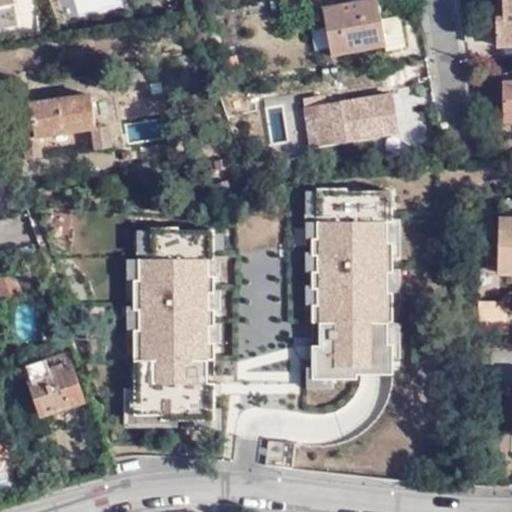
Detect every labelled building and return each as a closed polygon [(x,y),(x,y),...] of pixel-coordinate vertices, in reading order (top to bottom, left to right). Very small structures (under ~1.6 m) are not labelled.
[(307,0),(278,0),(280,11),(308,6),(307,0)] [(331,52),(383,42),(384,48),(403,44),(398,17),(393,13),(379,16),(376,0),(348,0),(322,5),(331,52)] [(511,0),(506,0),(506,15),(499,15),(500,41),(511,40),(511,0)] [(146,87),(150,111),(161,109),(163,119),(172,118),(168,85),(146,87)] [(388,107),(398,105),(395,89),(385,90),(388,107)] [(402,126),(398,105),(388,107),(385,90),(323,103),(324,109),(310,112),(316,145),(402,126)] [(25,135),(28,156),(43,153),(41,133),(92,126),(95,146),(113,142),(111,122),(99,123),(94,93),(32,102),(34,124),(29,124),(27,127),(28,134),(25,135)] [(233,189),(229,177),(211,183),(214,195),(233,189)] [(313,367),(313,379),(334,379),(357,379),(357,374),(394,375),(393,359),(393,344),(389,344),(388,323),(393,322),(393,307),(393,292),(388,292),(388,272),(393,272),(393,269),(393,257),(393,242),(388,243),(388,223),(393,223),(393,219),(393,191),(348,191),(348,189),(318,189),(318,192),(318,239),(313,239),(313,240),(313,252),(313,255),(318,255),(318,272),(313,272),(313,273),(313,285),(313,289),(318,289),(318,305),(313,305),(313,306),(313,322),(320,322),(320,336),(320,346),(313,346),(313,358),(313,367)] [(318,239),(318,192),(306,192),(306,240),(313,240),(313,239),(318,239)] [(388,223),(388,243),(393,242),(393,257),(401,257),(401,219),(393,219),(393,223),(388,223)] [(511,219),(500,219),(500,267),(511,266),(511,219)] [(180,228),(152,228),(152,231),(152,259),(140,259),(140,280),(135,280),(135,295),(135,306),(135,310),(140,310),(140,330),(135,330),(135,345),(135,389),(135,416),(162,415),(162,420),(178,420),(195,420),(215,420),(215,408),(215,396),(215,383),(208,383),(208,371),(208,360),(215,360),(215,343),(211,343),(210,326),(215,326),(215,322),(215,310),(215,309),(210,309),(210,293),(215,293),(215,289),(215,277),(215,276),(210,276),(210,260),(215,260),(215,256),(215,230),(180,230),(180,228)] [(152,259),(152,231),(138,231),(138,259),(140,259),(152,259)] [(313,255),(313,252),(306,252),(306,273),(313,273),(313,272),(318,272),(318,255),(313,255)] [(215,276),(215,277),(221,277),(221,256),(215,256),(215,260),(210,260),(210,276),(215,276)] [(140,280),(140,259),(138,259),(128,260),(128,295),(135,295),(135,280),(140,280)] [(25,290),(16,265),(0,271),(0,288),(3,298),(25,290)] [(388,272),(388,292),(393,292),(393,307),(401,307),(401,269),(393,269),(393,272),(388,272)] [(313,289),(313,285),(306,285),(307,306),(313,306),(313,305),(318,305),(318,289),(313,289)] [(215,309),(215,310),(221,310),(221,289),(215,289),(215,293),(210,293),(210,309),(215,309)] [(481,318),(511,318),(511,302),(480,301),(481,318)] [(135,310),(135,306),(128,306),(128,345),(135,345),(135,330),(140,330),(140,310),(135,310)] [(480,333),(511,333),(511,323),(511,318),(481,318),(480,333)] [(215,343),(221,343),(221,322),(215,322),(215,326),(210,326),(211,343),(215,343)] [(388,323),(389,344),(393,344),(393,359),(401,359),(401,323),(393,322),(388,323)] [(87,400),(69,349),(28,364),(45,414),(87,400)] [(334,389),(334,379),(313,379),(313,367),(307,367),(307,390),(334,389)] [(125,427),(178,427),(178,420),(162,420),(162,415),(135,416),(135,389),(125,389),(125,427)] [(215,420),(195,420),(195,430),(221,430),(221,408),(215,408),(215,420)]
